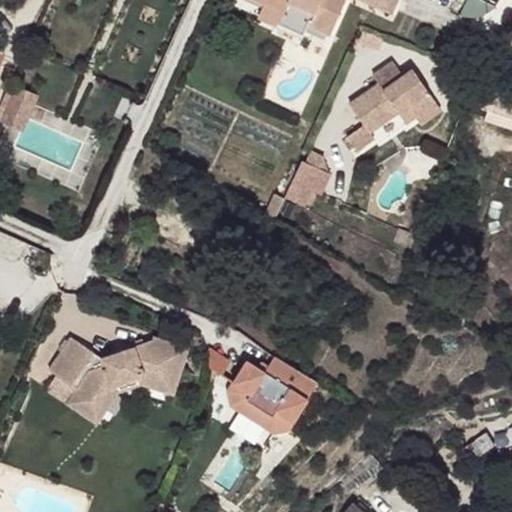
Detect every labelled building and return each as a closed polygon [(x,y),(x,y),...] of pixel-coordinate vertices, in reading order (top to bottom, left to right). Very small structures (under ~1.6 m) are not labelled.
[(253,0),(264,6),(285,14),(290,4),(299,6),(296,14),(311,22),(309,26),(329,38),(347,0),(253,0)] [(362,0),(394,10),(397,0),(362,0)] [(290,4),(285,14),(309,26),(311,22),(296,14),(299,6),(290,4)] [(264,6),(259,19),(279,28),(285,14),(264,6)] [(386,84),(390,93),(361,111),(377,134),(381,141),(410,123),(421,114),(428,123),(433,131),(453,118),(424,78),(414,84),(407,71),(386,84)] [(0,116),(22,126),(37,92),(15,83),(0,116)] [(511,101),(487,94),(482,112),(493,117),(511,122),(511,101)] [(421,114),(410,123),(417,131),(428,123),(421,114)] [(511,122),(493,117),(491,127),(511,133),(511,122)] [(377,134),(360,145),(369,160),(386,148),(381,141),(377,134)] [(316,171),(312,169),(301,189),(328,203),(339,183),(329,178),(334,167),(321,161),(316,171)] [(157,378),(173,383),(186,355),(189,348),(153,333),(152,339),(103,355),(106,364),(88,371),(74,394),(93,407),(108,387),(140,371),(142,363),(159,371),(157,378)] [(233,342),(209,333),(198,360),(220,371),(233,342)] [(71,337),(48,371),(70,386),(92,351),(71,337)] [(329,388),(287,361),(281,370),(277,376),(271,371),(260,365),(246,387),(264,398),(252,415),(278,431),(289,414),(305,425),(329,388)] [(74,394),(67,403),(96,422),(114,393),(142,380),(169,390),(173,383),(157,378),(159,371),(142,363),(140,371),(108,387),(93,407),(74,394)] [(275,366),(271,371),(277,376),(281,370),(275,366)] [(264,398),(246,387),(241,395),(244,409),(252,415),(264,398)] [(289,414),(278,431),(287,436),(301,431),(305,425),(289,414)] [(489,440),(448,466),(457,478),(497,451),(504,458),(510,455),(511,454),(511,442),(493,445),(489,440)]
